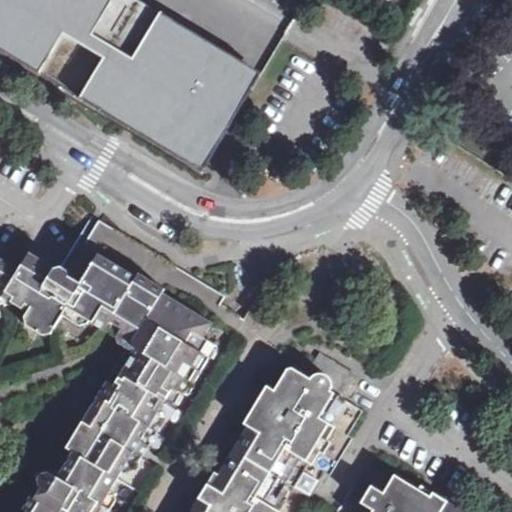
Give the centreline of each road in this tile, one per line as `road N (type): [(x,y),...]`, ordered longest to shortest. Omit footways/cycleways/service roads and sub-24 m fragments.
road 1 (tertiary): [(341,193),(294,218),(245,225),(203,217),(153,195),(0,98)]
road 2 (tertiary): [(460,0),(341,193)]
road 3 (residential): [(157,511),(263,350)]
road 4 (unclassified): [(341,193),(402,206),(468,314)]
